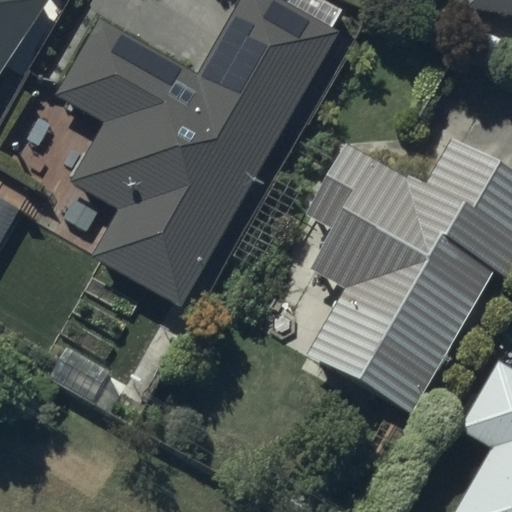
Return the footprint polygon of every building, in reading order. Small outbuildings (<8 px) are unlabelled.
[(0,0),(0,75),(41,11),(23,0),(0,0)] [(249,0),(197,91),(98,34),(53,112),(100,139),(66,199),(87,211),(73,235),(93,247),(108,222),(118,227),(88,277),(176,328),(337,49),(250,0),(249,0)] [(511,0),(468,0),(464,25),(511,33),(511,0)] [(421,203),(345,158),(301,232),(331,249),(308,287),(343,307),(305,371),(406,431),(492,286),(503,292),(511,276),(511,185),(470,160),(466,166),(449,156),(421,203)] [(511,511),(511,391),(498,383),(462,445),(492,463),(463,511),(511,511)]
